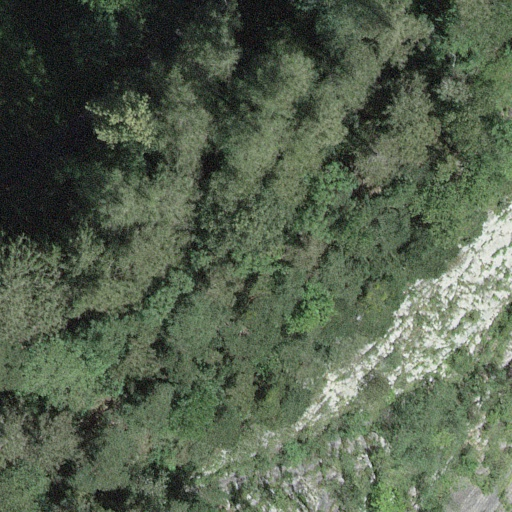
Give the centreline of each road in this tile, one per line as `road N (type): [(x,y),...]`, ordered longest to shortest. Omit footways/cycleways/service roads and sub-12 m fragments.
road 1 (unclassified): [(26,511),(84,452),(153,404),(232,373),(295,364),(394,367),(511,382)]
road 2 (track): [(0,205),(137,109),(257,0)]
